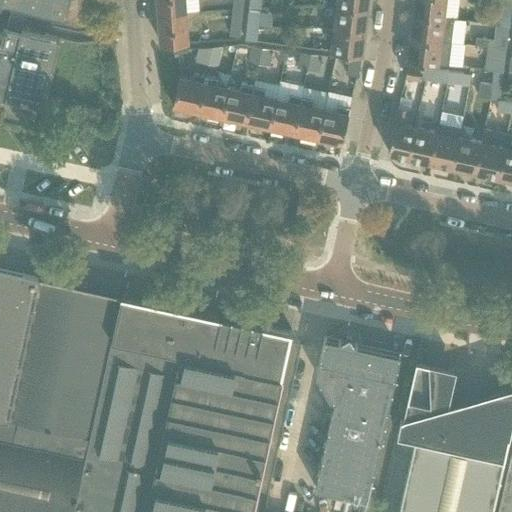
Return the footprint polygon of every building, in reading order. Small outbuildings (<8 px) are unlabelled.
[(0,0),(0,94),(44,105),(59,38),(21,30),(26,8),(66,17),(69,0),(0,0)] [(157,0),(158,13),(186,11),(184,0),(157,0)] [(234,0),(233,7),(238,8),(240,8),(242,8),(243,0),(234,0)] [(249,0),(248,7),(261,8),(261,0),(249,0)] [(414,0),(413,13),(443,17),(444,0),(414,0)] [(500,1),(498,16),(510,17),(511,2),(500,1)] [(334,16),(332,26),(364,30),(367,7),(335,3),(334,16)] [(233,7),(230,35),(239,36),(242,8),(240,8),(238,8),(233,7)] [(186,11),(158,13),(161,44),(179,43),(188,42),(186,11)] [(248,11),(246,24),(259,26),(260,12),(248,11)] [(413,13),(410,36),(450,41),(453,18),(443,17),(413,13)] [(246,24),(245,38),(257,39),(259,26),(246,24)] [(361,53),(364,30),(332,26),(330,49),(361,53)] [(476,37),(475,44),(487,45),(507,48),(508,35),(496,34),(495,39),(476,37)] [(450,41),(410,36),(407,60),(447,65),(450,41)] [(247,60),(258,63),(261,47),(250,45),(247,60)] [(506,48),(487,45),(484,68),(504,71),(506,48)] [(196,60),(207,62),(211,46),(199,47),(196,60)] [(211,46),(207,62),(219,65),(221,46),(211,46)] [(261,47),(258,63),(269,65),(272,49),(261,47)] [(296,67),(306,69),(309,56),(299,54),(296,67)] [(309,56),(306,69),(318,71),(320,58),(309,56)] [(346,73),(357,75),(361,60),(349,58),(346,73)] [(407,65),(405,77),(421,79),(422,67),(407,65)] [(434,69),(433,81),(447,82),(449,71),(434,69)] [(449,71),(447,82),(449,83),(455,83),(462,84),(463,72),(451,71),(449,71)] [(179,76),(173,104),(190,108),(191,105),(197,107),(205,74),(193,72),(191,79),(179,76)] [(205,111),(221,115),(227,86),(215,84),(217,77),(205,74),(197,107),(206,109),(205,111)] [(275,97),(269,125),(286,129),(287,127),(293,128),(301,95),(303,86),(279,81),(275,97)] [(478,99),(490,100),(492,83),(480,81),(478,99)] [(239,116),(245,118),(253,85),(241,82),(239,89),(227,86),(221,115),(238,118),(239,116)] [(254,122),(269,125),(275,97),(263,94),(265,87),(253,85),(245,118),(254,119),(254,122)] [(301,132),(317,136),(323,108),(311,105),(313,98),(301,95),(293,128),(302,130),(301,132)] [(497,113),(511,114),(511,102),(511,100),(499,99),(497,113)] [(323,108),(317,136),(334,140),(335,137),(342,139),(341,141),(342,141),(350,106),(337,103),(336,110),(323,108)] [(398,107),(388,152),(391,152),(410,157),(417,127),(414,126),(418,110),(408,108),(398,107)] [(410,157),(432,161),(438,132),(417,127),(410,157)] [(482,141),(475,171),(497,176),(504,146),(507,133),(485,128),(482,141)] [(432,161),(454,166),(460,137),(438,132),(432,161)] [(497,176),(511,179),(511,132),(507,132),(504,146),(497,176)] [(454,166),(475,171),(482,141),(460,137),(454,166)] [(0,416),(9,419),(40,275),(0,266),(0,416)] [(9,419),(89,437),(123,294),(121,294),(121,293),(40,275),(9,419)] [(89,437),(87,445),(72,511),(161,511),(205,313),(200,312),(201,310),(200,310),(200,312),(123,294),(89,437)] [(205,313),(161,511),(249,511),(286,350),(290,332),(263,326),(263,325),(262,324),(261,326),(253,324),(253,322),(251,322),(251,323),(242,321),(243,320),(241,320),(241,321),(232,319),(232,318),(231,317),(230,319),(221,317),(222,315),(220,315),(220,316),(213,315),(213,313),(212,313),(212,315),(205,313)] [(364,511),(399,355),(355,345),(351,338),(346,337),(339,341),(324,338),(316,376),(328,398),(333,399),(314,488),(345,494),(340,511),(364,511)] [(449,418),(445,419),(456,368),(416,359),(403,416),(403,415),(401,416),(397,433),(399,433),(415,437),(398,511),(491,511),(511,422),(511,388),(509,389),(505,389),(501,389),(497,390),(494,391),(490,393),(487,394),(484,396),(480,399),(477,396),(470,403),(473,406),(470,409),(467,411),(464,413),(460,415),(456,416),(452,417),(449,418)] [(0,511),(72,511),(87,445),(89,437),(16,421),(9,419),(0,416),(0,511)] [(511,511),(511,445),(496,511),(511,511)]
